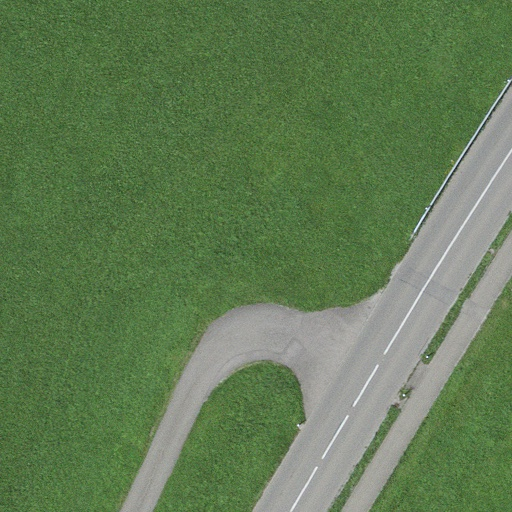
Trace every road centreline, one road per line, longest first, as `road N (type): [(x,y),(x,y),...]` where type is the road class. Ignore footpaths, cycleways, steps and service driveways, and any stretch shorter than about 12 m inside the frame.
road 1 (secondary): [(511,157),(293,511)]
road 2 (track): [(375,375),(284,337),(236,349),(203,382),(137,511)]
